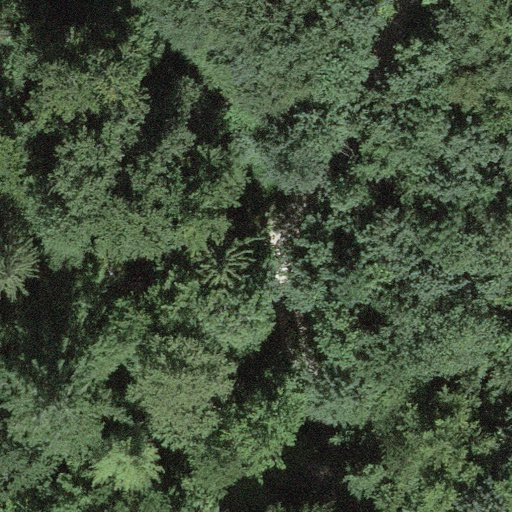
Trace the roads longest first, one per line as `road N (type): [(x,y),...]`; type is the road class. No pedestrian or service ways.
road 1 (track): [(396,0),(270,273),(168,390),(100,443),(0,428)]
road 2 (track): [(511,511),(100,443)]
road 3 (track): [(270,273),(289,362),(345,483)]
